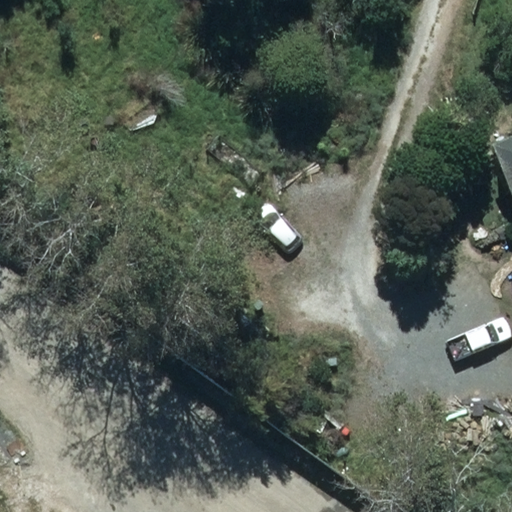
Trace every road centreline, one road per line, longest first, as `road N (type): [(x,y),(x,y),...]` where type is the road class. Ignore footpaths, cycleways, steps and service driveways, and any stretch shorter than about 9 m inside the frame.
road 1 (track): [(433,0),(351,268),(369,345),(368,399),(282,511)]
road 2 (track): [(0,316),(260,511)]
